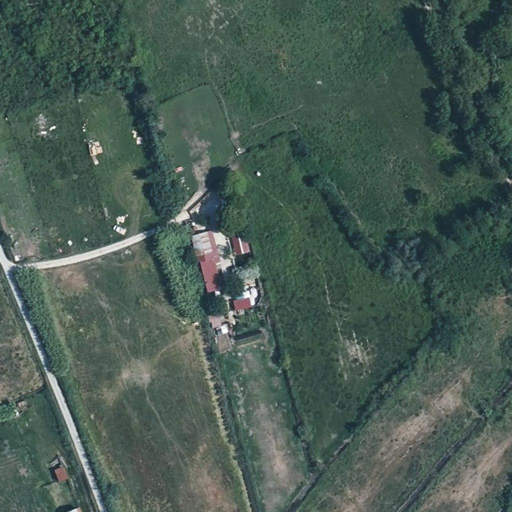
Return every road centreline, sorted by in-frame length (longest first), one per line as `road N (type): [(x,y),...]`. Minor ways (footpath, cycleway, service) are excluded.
road 1 (track): [(99,511),(0,255)]
road 2 (unknown): [(9,281),(106,265),(215,217)]
road 3 (track): [(424,0),(489,150),(511,184)]
